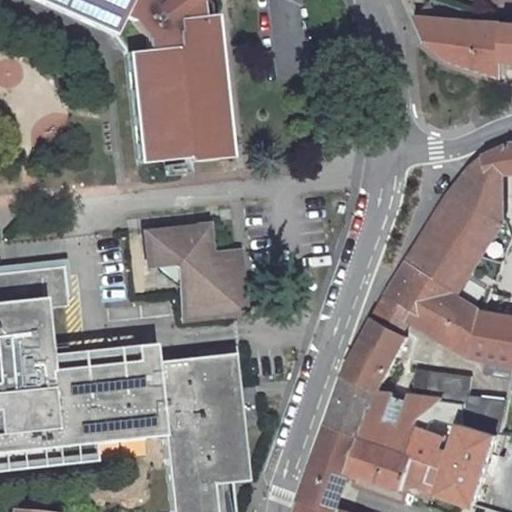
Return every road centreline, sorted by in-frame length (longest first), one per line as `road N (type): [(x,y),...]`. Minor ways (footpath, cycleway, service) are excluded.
road 1 (unclassified): [(394,157),(278,511)]
road 2 (tertiary): [(369,0),(394,114),(394,157)]
road 3 (tertiary): [(511,127),(394,157)]
